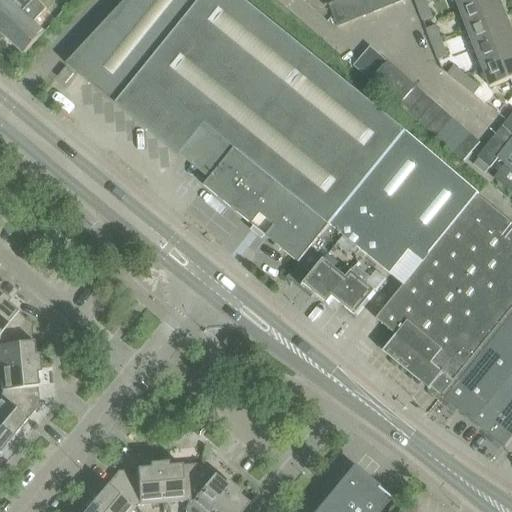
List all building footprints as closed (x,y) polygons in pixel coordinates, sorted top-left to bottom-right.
[(0,0),(0,31),(3,34),(11,24),(9,22),(20,10),(21,11),(28,3),(29,4),(31,3),(31,2),(28,0),(11,0),(10,2),(8,0),(0,0)] [(36,0),(32,0),(31,2),(31,3),(29,4),(28,3),(21,11),(20,10),(9,22),(11,24),(3,34),(25,54),(34,45),(33,43),(43,32),(33,24),(47,9),(36,0)] [(299,265),(308,255),(310,253),(330,227),(362,186),(406,132),(243,0),(127,0),(67,65),(181,157),(186,151),(215,174),(206,187),(299,265)] [(338,28),(366,17),(358,0),(343,0),(338,2),(329,5),(338,28)] [(358,0),(366,17),(394,6),(391,0),(358,0)] [(455,0),(461,12),(489,0),(455,0)] [(489,0),(461,12),(468,30),(506,15),(500,0),(489,0)] [(431,18),(426,4),(417,7),(422,21),(431,18)] [(468,30),(475,49),(511,34),(511,29),(506,15),(468,30)] [(425,29),(432,45),(441,41),(434,25),(425,29)] [(511,34),(475,49),(483,68),(511,56),(511,34)] [(446,55),(441,41),(432,45),(437,58),(446,55)] [(354,67),(372,82),(389,63),(370,47),(354,67)] [(511,56),(483,68),(491,88),(510,80),(511,84),(511,56)] [(372,82),(399,106),(416,87),(389,63),(372,82)] [(446,73),(460,84),(466,76),(452,66),(446,73)] [(58,78),(66,84),(74,74),(66,68),(58,78)] [(478,85),(466,76),(460,84),(471,93),(478,85)] [(425,95),(416,87),(399,106),(408,114),(425,95)] [(434,103),(425,95),(408,114),(418,122),(434,103)] [(443,111),(434,103),(418,122),(427,130),(443,111)] [(427,130),(436,138),(453,119),(443,111),(427,130)] [(511,193),(511,115),(478,158),(478,159),(490,168),(490,169),(498,159),(505,165),(494,179),(511,193)] [(436,138),(445,146),(462,127),(453,119),(436,138)] [(445,146),(454,154),(471,135),(462,127),(445,146)] [(362,186),(330,227),(345,238),(358,248),(358,249),(368,258),(390,275),(391,275),(410,253),(423,264),(430,256),(478,196),(480,194),(406,132),(362,186)] [(480,143),(471,135),(454,154),(464,162),(480,143)] [(478,159),(473,165),(484,174),(490,168),(478,159)] [(377,346),(441,398),(455,380),(511,310),(511,223),(478,196),(430,256),(423,264),(377,320),(389,331),(377,346)] [(299,265),(288,279),(312,298),(315,295),(328,306),(334,299),(356,318),(374,296),(364,288),(369,283),(354,271),(348,279),(347,280),(325,263),(324,264),(310,253),(308,255),(299,265)] [(328,258),(325,263),(347,280),(348,279),(336,270),(339,266),(328,258)] [(0,341),(32,325),(1,299),(0,299),(0,341)] [(511,438),(511,310),(455,380),(441,398),(504,449),(511,438)] [(0,364),(0,369),(36,365),(32,325),(0,341),(0,364)] [(228,337),(222,344),(232,353),(238,346),(228,337)] [(2,391),(1,394),(39,406),(36,365),(0,369),(2,391)] [(0,426),(14,437),(39,406),(1,394),(0,398),(0,397),(0,426)] [(0,426),(0,453),(14,437),(0,426)] [(185,501),(188,502),(200,464),(159,468),(163,503),(185,501)] [(213,511),(231,490),(200,464),(188,502),(185,511),(213,511)] [(140,505),(163,503),(159,468),(119,472),(137,507),(140,505)] [(381,511),(390,502),(353,471),(319,511),(381,511)] [(131,511),(134,509),(137,507),(119,472),(93,503),(103,511),(131,511)] [(242,511),(249,505),(231,490),(213,511),(242,511)] [(103,511),(93,503),(85,511),(103,511)]
